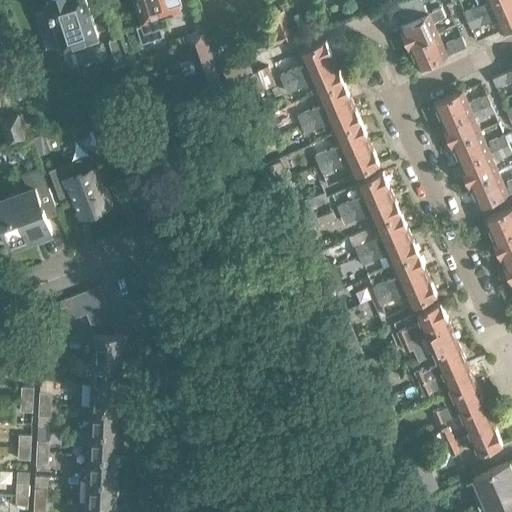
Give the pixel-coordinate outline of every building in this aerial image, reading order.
[(47,0),(52,12),(50,12),(52,17),(53,16),(56,24),(48,27),(54,44),(62,42),(63,47),(99,35),(93,18),(94,18),(93,15),(92,15),(90,8),(91,8),(90,5),(89,5),(87,0),(47,0)] [(139,0),(146,20),(138,23),(143,39),(166,32),(162,20),(170,17),(170,15),(180,11),(178,4),(189,0),(139,0)] [(409,45),(438,33),(433,22),(446,16),(442,7),(428,13),(422,0),(404,0),(397,4),(405,23),(400,25),(409,45)] [(468,20),(511,0),(487,0),(488,1),(464,11),(468,20)] [(501,30),(511,24),(511,0),(468,20),(472,29),(496,19),(501,30)] [(282,44),(295,39),(287,17),(283,8),(270,13),(277,33),(282,44)] [(287,17),(295,39),(306,35),(298,13),(287,17)] [(185,35),(205,94),(224,88),(204,29),(185,35)] [(253,42),(257,53),(282,44),(277,33),(253,42)] [(443,45),(438,33),(409,45),(418,66),(466,45),(462,37),(443,45)] [(121,36),(110,40),(118,64),(129,61),(121,36)] [(284,82),(335,60),(326,40),(300,51),(305,63),(281,74),(284,82)] [(247,57),(257,53),(253,42),(243,45),(247,57)] [(247,58),(221,67),(238,102),(266,88),(276,84),(268,65),(253,71),(247,58)] [(335,60),(284,82),(288,91),(312,81),(318,92),(344,81),(335,60)] [(511,68),(493,77),(497,86),(511,79),(511,68)] [(344,81),(318,92),(323,104),(299,115),(302,123),(353,101),(344,81)] [(279,85),(272,88),(275,95),(282,92),(279,85)] [(487,93),(484,95),(468,102),(463,90),(434,103),(443,123),(491,102),(487,93)] [(362,121),(353,101),(302,123),(306,131),(330,121),(335,132),(362,121)] [(452,144),(481,131),(477,120),(495,112),(491,102),(443,123),(452,144)] [(1,118),(9,143),(29,137),(21,111),(1,118)] [(362,121),(335,132),(340,144),(316,154),(320,163),(370,141),(362,121)] [(461,164),(508,143),(507,140),(505,135),(487,143),(481,131),(452,144),(461,164)] [(370,141),(320,163),(324,172),(348,161),(353,173),(379,162),(370,141)] [(470,184),(499,171),(494,160),(511,151),(511,150),(508,143),(461,164),(470,184)] [(257,153),(262,164),(271,160),(267,148),(257,153)] [(92,152),(49,168),(60,197),(72,192),(81,216),(82,215),(82,214),(110,203),(111,205),(112,204),(92,152)] [(37,168),(23,173),(23,175),(24,174),(29,188),(0,198),(0,216),(11,246),(26,240),(26,238),(29,237),(39,233),(40,235),(53,231),(46,212),(57,208),(49,187),(45,188),(37,168)] [(342,214),(393,192),(383,171),(357,182),(362,195),(338,205),(342,214)] [(499,171),(470,184),(479,204),(511,189),(511,178),(504,182),(499,171)] [(282,208),(284,208),(300,201),(289,176),(271,184),(282,208)] [(329,199),(325,191),(305,199),(309,207),(329,199)] [(401,212),(393,192),(342,214),(346,222),(370,212),(375,223),(401,212)] [(294,234),(304,230),(311,227),(300,201),(284,208),(294,234)] [(494,239),(511,231),(511,207),(485,219),(494,239)] [(401,212),(375,223),(380,235),(356,246),(359,254),(410,232),(401,212)] [(311,227),(294,234),(302,254),(319,247),(311,227)] [(503,259),(511,255),(511,231),(494,239),(503,259)] [(410,232),(359,254),(363,262),(387,251),(392,263),(419,252),(410,232)] [(419,252),(392,263),(397,275),(373,286),(377,294),(428,272),(419,252)] [(308,259),(312,270),(321,266),(317,255),(308,259)] [(511,279),(511,255),(503,259),(511,279)] [(336,266),(314,274),(323,296),(344,287),(336,266)] [(437,293),(428,272),(377,294),(381,303),(405,292),(410,304),(437,293)] [(88,289),(95,310),(107,306),(99,285),(88,289)] [(84,314),(86,313),(95,310),(88,289),(76,294),(84,314)] [(335,291),(323,296),(321,297),(328,312),(342,307),(335,291)] [(73,318),(84,314),(76,294),(65,298),(73,318)] [(54,302),(62,322),(73,318),(65,298),(54,302)] [(43,306),(50,327),(62,322),(54,302),(43,306)] [(427,333),(450,323),(441,302),(417,312),(421,321),(406,328),(406,327),(397,331),(402,342),(411,338),(426,332),(427,333)] [(39,331),(50,327),(43,306),(31,310),(39,331)] [(91,325),(111,317),(107,306),(95,310),(86,313),(91,325)] [(343,346),(357,339),(345,309),(329,316),(343,346)] [(111,317),(91,325),(94,332),(117,333),(111,317)] [(0,324),(7,343),(18,339),(11,318),(0,322),(0,324)] [(450,323),(427,333),(435,353),(459,343),(450,323)] [(117,333),(94,332),(88,332),(87,343),(93,343),(92,357),(122,359),(123,334),(117,333)] [(411,338),(402,342),(407,355),(416,350),(411,338)] [(7,343),(0,345),(0,355),(2,361),(24,353),(18,339),(7,343)] [(357,339),(343,346),(351,364),(365,358),(357,339)] [(42,355),(54,356),(55,343),(42,343),(42,355)] [(440,363),(430,368),(425,370),(424,366),(414,371),(420,383),(467,362),(459,343),(435,353),(440,363)] [(53,368),(54,356),(42,355),(41,367),(40,379),(53,379),(54,368),(53,368)] [(122,359),(92,357),(91,381),(121,383),(122,359)] [(467,362),(420,383),(425,395),(434,390),(434,389),(448,383),(453,392),(476,382),(467,362)] [(52,403),(53,391),(53,379),(40,379),(39,403),(52,403)] [(377,379),(361,387),(369,404),(369,403),(384,396),(377,379)] [(91,381),(90,405),(120,407),(121,383),(91,381)] [(461,412),(485,401),(476,382),(453,392),(456,400),(441,407),(440,406),(432,410),(437,423),(461,412)] [(21,398),(34,398),(34,386),(22,385),(21,398)] [(384,396),(369,403),(379,423),(397,415),(388,394),(384,396)] [(20,411),(33,412),(34,398),(21,398),(20,411)] [(485,401),(461,412),(470,431),(493,421),(485,401)] [(38,426),(51,427),(55,427),(56,403),(52,403),(39,403),(39,415),(38,426)] [(90,405),(89,429),(119,431),(120,407),(90,405)] [(493,421),(470,431),(479,452),(503,442),(493,421)] [(385,427),(389,437),(396,435),(392,424),(385,427)] [(50,439),(51,427),(38,426),(37,438),(50,439)] [(445,442),(455,438),(450,426),(440,431),(445,442)] [(89,429),(88,453),(117,455),(119,431),(89,429)] [(19,446),(31,446),(32,434),(19,433),(19,446)] [(37,451),(50,451),(50,439),(37,438),(37,451)] [(455,438),(445,442),(451,454),(461,450),(455,438)] [(31,459),(31,446),(19,446),(18,458),(31,459)] [(49,464),(50,451),(37,451),(36,463),(49,464)] [(88,453),(87,477),(116,479),(117,455),(88,453)] [(428,459),(409,467),(420,494),(439,485),(428,459)] [(511,511),(511,462),(511,459),(472,476),(487,511),(511,511)] [(51,467),(36,466),(36,474),(48,475),(50,476),(51,467)] [(16,494),(29,495),(31,472),(17,471),(16,494)] [(48,488),(48,475),(36,474),(35,487),(48,488)] [(116,479),(87,477),(85,501),(115,503),(116,479)] [(34,500),(47,500),(48,488),(35,487),(34,500)] [(29,495),(16,494),(16,507),(29,508),(29,495)] [(34,511),(46,511),(47,500),(34,500),(34,511)] [(114,511),(115,503),(85,501),(84,511),(114,511)]
